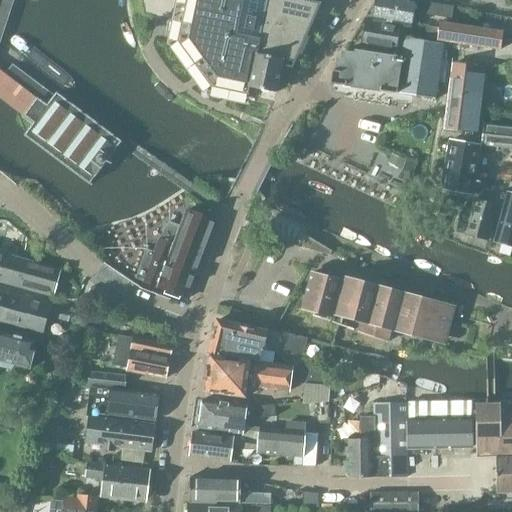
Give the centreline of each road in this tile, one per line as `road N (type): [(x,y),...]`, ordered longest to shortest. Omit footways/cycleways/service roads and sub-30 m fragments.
road 1 (residential): [(190,332),(92,277),(0,195)]
road 2 (residential): [(165,511),(190,332)]
road 3 (unclassified): [(18,511),(65,372)]
road 4 (residential): [(190,332),(241,198)]
road 5 (residential): [(440,113),(298,94)]
